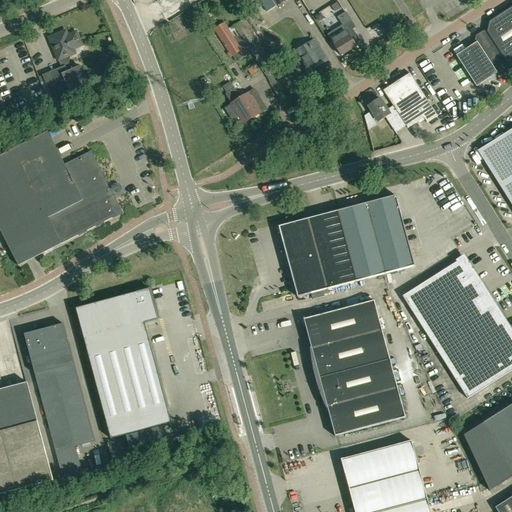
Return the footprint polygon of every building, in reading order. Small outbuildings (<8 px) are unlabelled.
[(267,0),(272,0),(277,6),(286,0),(246,0),(258,18),(273,8),(267,0)] [(331,6),(335,12),(341,8),(337,2),(331,6)] [(474,40),(476,42),(456,55),(476,87),(496,74),(497,75),(502,76),(509,71),(510,67),(508,64),(511,60),(511,8),(490,23),(489,32),(483,31),(475,36),(474,40)] [(346,31),(331,40),(341,56),(356,46),(361,43),(358,38),(353,30),(356,28),(346,12),(337,17),(342,25),(346,31)] [(324,18),(321,13),(315,16),(319,22),(324,18)] [(243,38),(251,52),(256,60),(255,61),(266,77),(278,69),(245,18),(234,25),(243,38)] [(234,25),(227,29),(223,23),(213,30),(231,57),(233,56),(236,61),(251,52),(243,38),(234,25)] [(84,50),(82,45),(76,32),(64,37),(62,32),(49,38),(58,60),(84,50)] [(314,40),(297,51),(310,71),(322,64),(315,53),(320,50),(314,40)] [(52,99),(60,96),(87,85),(80,66),(67,71),(65,66),(42,75),(52,99)] [(249,70),(252,76),(259,72),(256,66),(249,70)] [(292,89),(282,73),(269,82),(279,98),(292,89)] [(367,124),(376,118),(378,122),(385,117),(395,133),(406,126),(407,128),(423,118),(427,123),(437,116),(410,73),(383,90),(393,106),(387,110),(380,98),(368,106),(371,111),(364,116),(367,124)] [(248,93),(242,97),(237,88),(227,94),(233,103),(231,104),(243,124),(260,113),(257,108),(260,106),(252,95),(250,96),(248,93)] [(0,230),(18,266),(61,244),(113,218),(121,213),(90,153),(65,166),(48,131),(0,155),(0,230)] [(511,132),(481,152),(511,200),(511,132)] [(323,139),(326,149),(333,148),(330,137),(323,139)] [(297,297),(311,294),(313,300),(325,296),(323,291),(327,290),(414,266),(396,196),(278,227),(297,297)] [(511,333),(464,257),(402,296),(467,399),(511,370),(511,333)] [(150,289),(75,309),(110,439),(171,423),(144,323),(158,319),(150,289)] [(303,320),(311,348),(310,348),(310,353),(311,357),(311,361),(312,364),(313,369),(314,374),(315,380),(317,384),(318,390),(321,396),(322,401),(324,405),(326,409),(327,408),(335,437),(405,418),(374,301),(303,320)] [(82,473),(75,446),(94,441),(63,324),(24,334),(63,478),(82,473)] [(0,494),(53,481),(37,422),(27,383),(0,390),(0,494)] [(511,404),(483,423),(463,436),(489,491),(511,476),(511,404)] [(354,511),(379,511),(427,499),(411,441),(341,460),(354,511)] [(511,511),(511,496),(495,507),(498,511),(511,511)] [(430,511),(427,499),(379,511),(430,511)]
